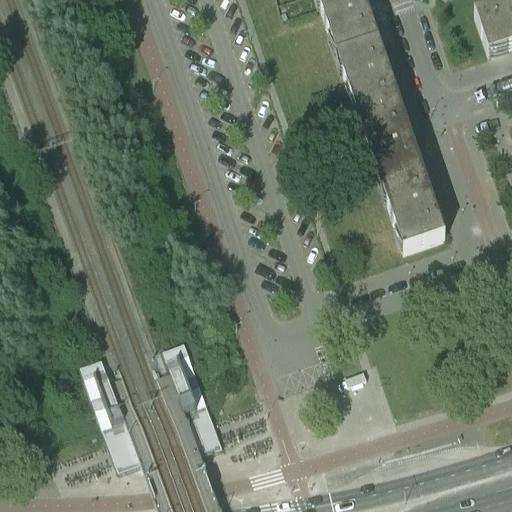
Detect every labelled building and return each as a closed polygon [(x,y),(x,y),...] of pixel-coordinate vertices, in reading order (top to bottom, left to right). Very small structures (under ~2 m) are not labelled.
[(377,49),(367,21),(360,0),(313,0),(335,63),(377,49)] [(487,63),(504,57),(511,54),(511,7),(473,21),(487,63)] [(399,114),(386,77),(377,49),(335,63),(357,128),(399,114)] [(421,180),(411,150),(399,114),(357,128),(379,194),(421,180)] [(444,244),(430,206),(421,180),(379,194),(402,259),(444,244)] [(201,467),(199,463),(220,455),(209,424),(183,351),(160,358),(168,378),(178,374),(188,403),(178,406),(183,419),(122,427),(118,414),(108,418),(97,390),(108,387),(101,367),(79,375),(115,475),(117,479),(138,472),(140,475),(201,467)]
